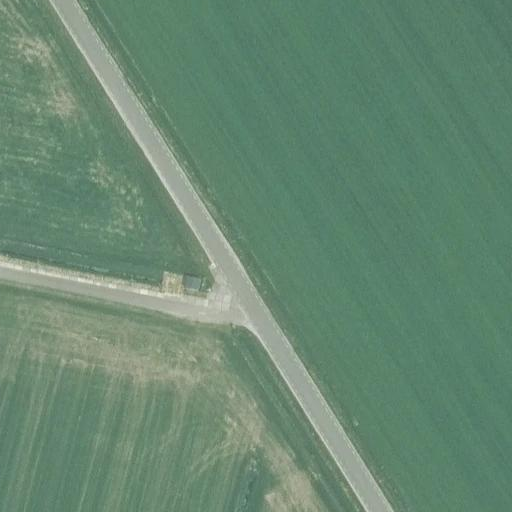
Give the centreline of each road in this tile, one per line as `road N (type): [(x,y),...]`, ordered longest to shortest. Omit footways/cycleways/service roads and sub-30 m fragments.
road 1 (tertiary): [(368,511),(47,0)]
road 2 (unknown): [(244,318),(0,270)]
